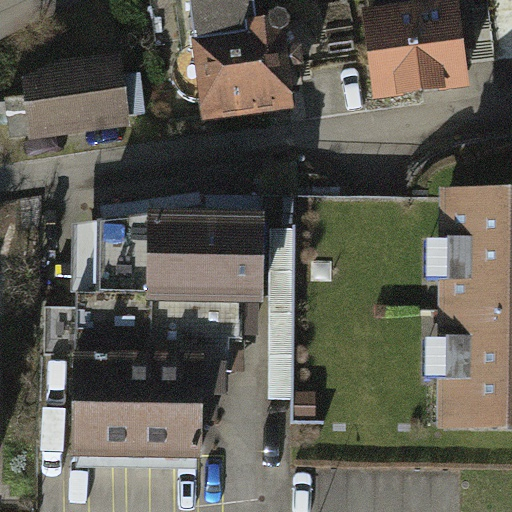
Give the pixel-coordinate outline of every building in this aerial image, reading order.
[(258,0),(179,0),(184,51),(211,49),(218,118),(307,111),(299,25),(261,28),(258,0)] [(374,0),(384,102),(419,99),(418,89),(477,83),(470,7),(479,6),(478,0),(374,0)] [(511,0),(496,0),(503,59),(511,58),(511,0)] [(132,53),(79,56),(34,79),(35,97),(14,99),(17,137),(137,129),(136,117),(153,116),(150,72),(133,74),(132,53)] [(511,184),(457,184),(456,233),(444,233),(443,280),(455,280),(454,333),(441,333),(440,377),(453,377),(452,428),(511,429),(511,184)] [(80,293),(79,452),(201,453),(201,390),(227,390),(227,335),(241,335),(241,292),(262,292),(263,216),(203,216),(203,204),(106,220),(104,293),(80,293)] [(305,215),(277,215),(275,299),(273,395),(302,396),(305,215)] [(0,442),(14,443),(16,385),(0,384),(0,442)]
